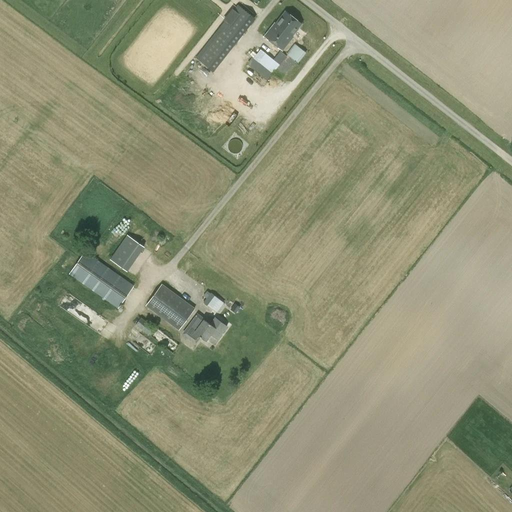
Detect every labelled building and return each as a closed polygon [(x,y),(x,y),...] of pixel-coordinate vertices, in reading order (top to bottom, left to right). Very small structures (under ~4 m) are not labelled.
[(214,71),(254,19),(237,6),(197,57),(214,71)] [(274,23),(264,36),(282,50),(302,24),(285,11),(275,24),(274,23)] [(298,63),(306,53),(294,44),(286,54),(287,55),(287,56),(280,51),(273,59),(257,46),(253,50),(257,53),(253,58),(253,57),(248,64),(268,79),(273,73),(281,80),(296,61),(298,63)] [(127,235),(110,260),(127,271),(144,246),(127,235)] [(80,259),(69,274),(119,308),(134,285),(88,253),(85,251),(80,259)] [(179,331),(195,308),(162,284),(145,306),(179,331)] [(203,302),(212,309),(220,299),(211,292),(210,293),(207,291),(203,296),(206,298),(203,302)] [(211,324),(204,319),(196,314),(182,333),(197,344),(201,337),(206,340),(210,335),(217,340),(226,327),(215,318),(211,324)] [(172,353),(179,344),(158,328),(159,327),(152,321),(150,324),(141,317),(135,325),(166,349),(165,352),(169,355),(172,353)] [(201,384),(197,389),(206,396),(210,392),(201,384)]
